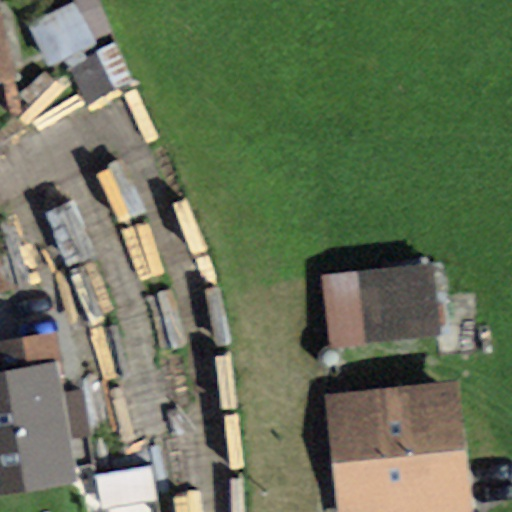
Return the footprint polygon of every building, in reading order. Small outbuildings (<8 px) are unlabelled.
[(33,26),(49,59),(92,39),(75,5),(33,26)] [(0,65),(9,64),(0,24),(0,65)] [(361,276),(368,333),(435,326),(428,268),(361,276)] [(0,350),(0,369),(2,382),(0,381),(0,478),(58,469),(43,376),(55,375),(49,343),(0,350)] [(338,424),(346,511),(360,511),(455,501),(442,383),(373,391),(377,419),(338,424)]
